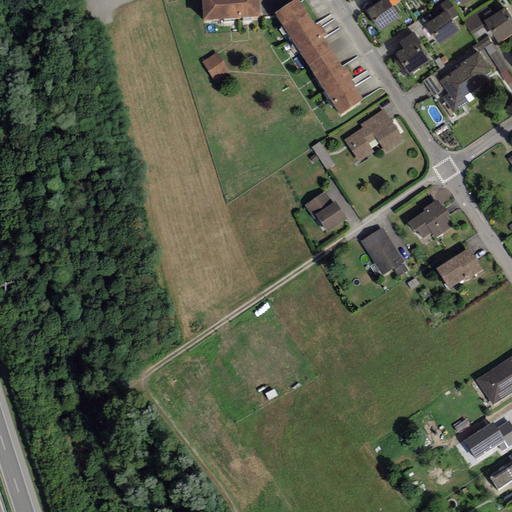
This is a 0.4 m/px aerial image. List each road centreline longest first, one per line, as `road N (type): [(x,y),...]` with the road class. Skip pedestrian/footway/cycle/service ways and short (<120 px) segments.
road 1 (track): [(0,131),(75,411)]
road 2 (track): [(346,236),(147,372)]
road 3 (residential): [(444,168),(335,0)]
road 4 (track): [(232,511),(147,372)]
road 5 (track): [(147,372),(75,411),(0,430)]
road 6 (residential): [(444,168),(511,273)]
